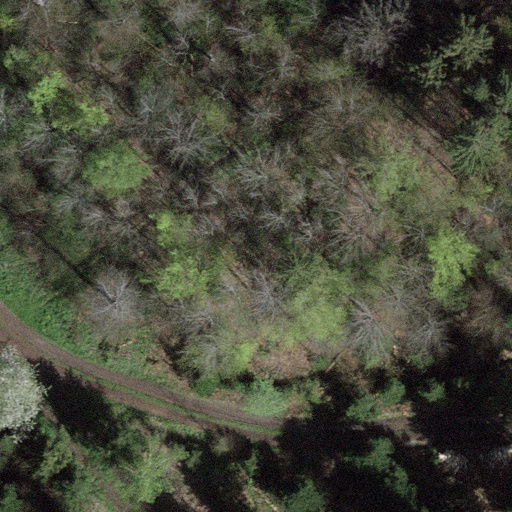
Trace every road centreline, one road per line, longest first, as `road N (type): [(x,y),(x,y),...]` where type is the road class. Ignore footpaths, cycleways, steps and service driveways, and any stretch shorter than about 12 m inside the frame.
road 1 (track): [(16,349),(139,401),(270,431),(429,443),(511,438)]
road 2 (track): [(142,511),(16,349)]
